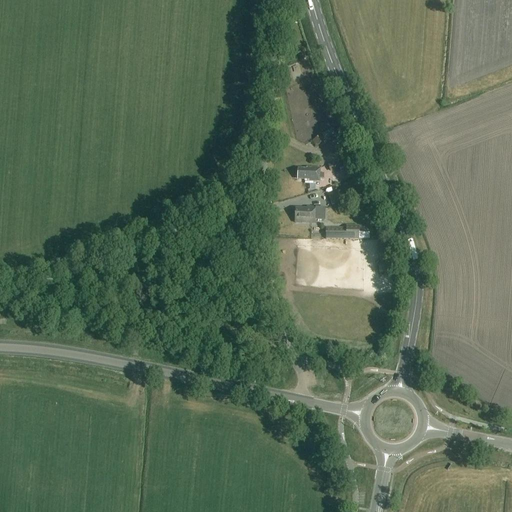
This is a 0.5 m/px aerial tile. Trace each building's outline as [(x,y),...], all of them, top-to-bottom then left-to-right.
[(321,135),(323,138),(334,131),(332,128),(321,135)] [(313,141),(316,147),(325,142),(321,136),(313,141)] [(280,145),(275,145),(275,158),(289,158),(289,151),(280,151),(280,145)] [(350,157),(340,161),(328,166),(330,173),(343,168),(348,179),(357,176),(350,157)] [(320,169),(306,169),(306,171),(298,170),(297,179),(308,180),(308,182),(319,183),(320,169)] [(331,206),(343,201),(337,184),(322,190),(325,197),(327,196),(331,206)] [(353,187),(344,191),(347,199),(356,195),(353,187)] [(295,223),(316,224),(316,208),(306,208),(306,210),(295,209),(295,223)] [(346,233),(326,233),(326,240),(358,241),(358,227),(346,227),(346,233)]
